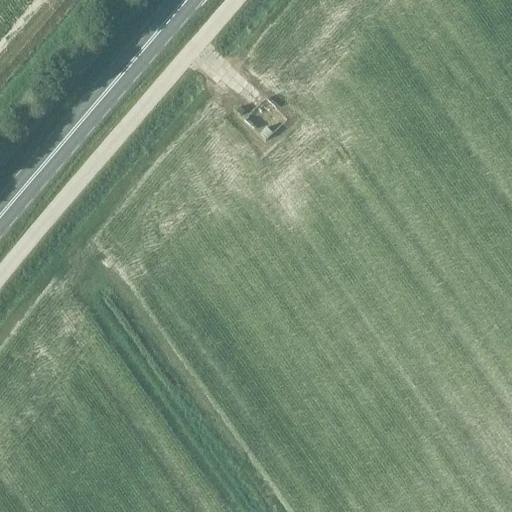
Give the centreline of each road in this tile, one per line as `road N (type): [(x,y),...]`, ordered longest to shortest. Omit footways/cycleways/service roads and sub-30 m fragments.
road 1 (unclassified): [(0,277),(236,0)]
road 2 (primary): [(0,219),(188,0)]
